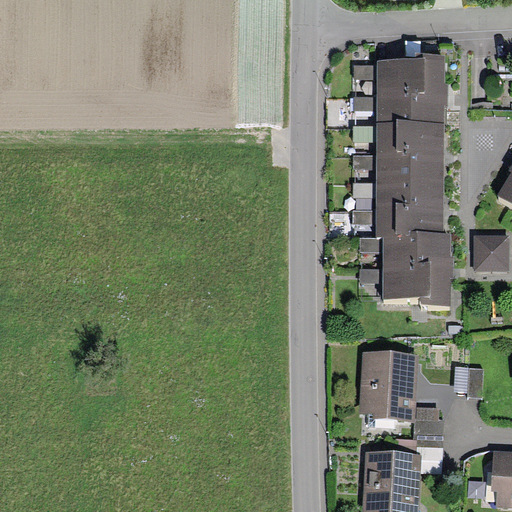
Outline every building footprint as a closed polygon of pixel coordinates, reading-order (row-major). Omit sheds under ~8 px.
[(375,82),(374,98),(437,99),(437,70),(350,68),(350,82),(375,82)] [(437,99),(374,98),(352,97),(352,114),(375,114),(375,131),(437,131),(437,99)] [(437,131),(375,131),(352,131),(352,145),(375,145),(375,157),(436,157),(437,131)] [(436,157),(375,157),(352,157),(352,172),(374,172),(375,185),(436,186),(436,157)] [(511,182),(498,205),(511,213),(511,182)] [(436,186),(375,185),(352,185),(352,200),(375,200),(374,214),(436,214),(436,186)] [(436,243),(436,214),(374,214),(352,214),(352,228),(374,228),(374,243),(436,243)] [(511,275),(511,238),(480,238),(479,275),(511,275)] [(448,245),(383,244),(382,276),(447,278),(448,245)] [(446,309),(447,278),(382,276),(381,307),(446,309)] [(438,425),(405,423),(407,367),(367,365),(364,427),(413,429),(412,451),(437,452),(438,425)] [(468,400),(481,400),(481,375),(468,375),(468,400)] [(437,478),(437,453),(412,453),(411,468),(368,467),(367,511),(413,511),(414,477),(437,478)] [(511,467),(495,467),(493,505),(511,505),(511,467)]
